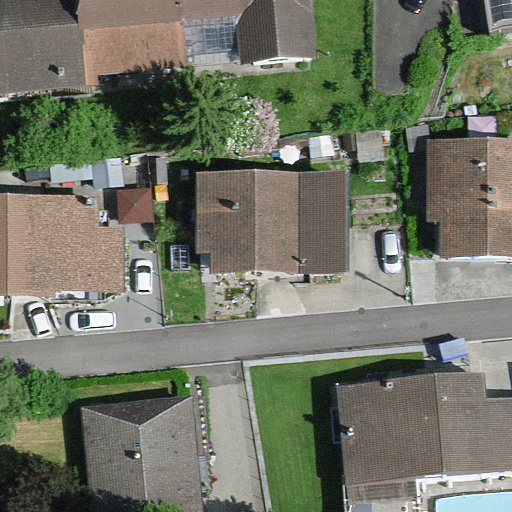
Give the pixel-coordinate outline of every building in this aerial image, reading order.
[(0,0),(0,102),(318,70),(312,0),(0,0)] [(511,0),(482,0),(489,42),(511,39),(511,0)] [(511,146),(427,146),(427,228),(439,228),(439,267),(488,267),(511,266),(511,146)] [(349,180),(196,181),(197,261),(208,261),(208,284),(280,284),(349,284),(349,180)] [(151,192),(116,194),(117,228),(152,226),(151,192)] [(99,202),(0,203),(0,306),(77,306),(105,305),(125,300),(124,233),(100,233),(99,202)] [(511,403),(487,407),(485,381),(458,383),(337,393),(345,495),(511,478),(511,403)] [(206,396),(80,409),(90,511),(217,511),(211,445),(206,396)]
